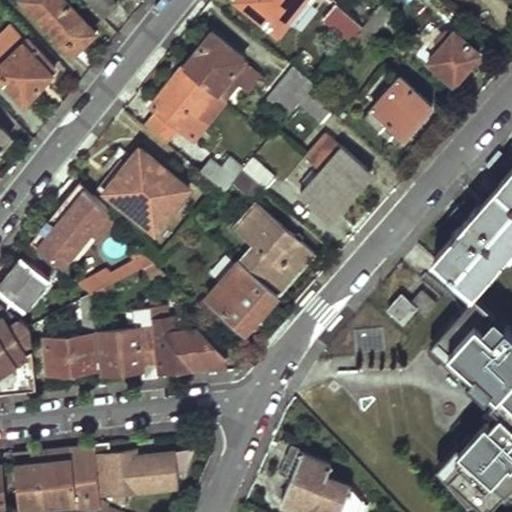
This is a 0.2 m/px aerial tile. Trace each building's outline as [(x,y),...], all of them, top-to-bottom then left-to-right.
[(95,30),(65,0),(24,0),(73,52),(91,34),(95,30)] [(116,2),(114,0),(87,0),(102,16),(116,2)] [(234,0),(276,32),(301,0),(234,0)] [(388,0),(382,0),(360,26),(371,35),(396,6),(388,0)] [(334,4),(321,20),(347,42),(351,37),(360,26),(334,4)] [(360,26),(351,37),(361,46),(371,35),(360,26)] [(243,57),(208,31),(194,49),(180,66),(222,99),(236,82),(237,81),(229,75),(243,58),(243,57)] [(478,54),(453,31),(452,32),(450,31),(443,31),(435,41),(435,49),(436,50),(427,61),(452,82),(468,65),(478,54)] [(56,68),(31,40),(0,69),(0,75),(27,105),(43,84),(56,68)] [(260,72),(243,58),(229,75),(237,81),(236,82),(246,91),(260,72)] [(222,99),(180,66),(151,100),(148,104),(154,110),(174,126),(190,139),(206,119),(222,99)] [(290,67),(266,97),(286,114),(296,102),(307,89),(312,83),(290,67)] [(398,76),(362,119),(394,147),(427,109),(431,104),(398,76)] [(307,89),(296,102),(320,122),(330,109),(307,89)] [(164,138),(174,126),(154,110),(144,123),(164,138)] [(0,147),(9,136),(0,126),(0,147)] [(370,170),(324,130),(303,155),(318,168),(297,192),(328,219),(341,204),(370,170)] [(107,172),(97,185),(151,229),(186,186),(137,146),(129,155),(116,145),(103,161),(99,166),(107,172)] [(241,167),(240,168),(262,186),(263,187),(275,173),(253,154),(241,167)] [(241,167),(229,158),(221,168),(207,157),(198,169),(222,187),(227,182),(240,168),(241,167)] [(511,161),(511,162),(511,166),(498,183),(511,195),(511,161)] [(262,186),(240,168),(227,182),(249,200),(262,186)] [(43,220),(28,239),(59,264),(97,217),(66,192),(43,220)] [(451,235),(433,257),(465,285),(484,263),(489,267),(511,239),(511,234),(510,233),(511,231),(511,218),(491,199),(482,210),(475,204),(449,233),(451,235)] [(255,201),(231,227),(251,243),(258,248),(244,263),(276,291),(301,262),(312,249),(255,201)] [(251,243),(238,257),(244,263),(258,248),(251,243)] [(0,271),(0,302),(12,312),(18,305),(21,307),(45,277),(19,256),(5,272),(3,274),(0,271)] [(122,256),(103,266),(116,278),(135,268),(122,256)] [(238,257),(204,294),(243,328),(255,315),(276,291),(244,263),(238,257)] [(103,266),(75,281),(88,292),(116,278),(103,266)] [(386,308),(401,322),(414,309),(422,316),(433,303),(419,290),(408,303),(398,294),(386,308)] [(69,302),(71,333),(49,335),(49,329),(42,329),(48,371),(69,368),(93,366),(89,332),(93,331),(89,293),(88,292),(69,302)] [(511,329),(470,293),(426,342),(447,360),(452,354),(469,369),(463,375),(487,397),(486,398),(489,400),(511,420),(511,329)] [(0,369),(29,354),(22,342),(28,339),(26,323),(12,312),(0,302),(0,369)] [(161,303),(146,305),(156,370),(195,365),(223,361),(222,355),(194,327),(170,330),(168,315),(163,315),(161,303)] [(156,370),(146,305),(125,307),(128,327),(97,330),(100,370),(124,367),(140,366),(142,377),(157,375),(156,370)] [(29,354),(0,369),(0,390),(35,387),(30,357),(29,354)] [(511,420),(489,400),(479,412),(485,418),(511,441),(511,420)] [(511,441),(485,418),(470,435),(464,429),(434,462),(484,507),(503,486),(511,494),(511,441)] [(130,447),(111,449),(109,439),(92,441),(99,490),(181,481),(176,448),(155,451),(131,454),(130,447)] [(15,463),(20,506),(74,499),(76,505),(99,502),(100,500),(99,490),(92,441),(69,443),(71,457),(34,461),(15,463)] [(34,461),(71,457),(69,443),(60,444),(33,447),(34,461)] [(289,475),(280,499),(314,511),(354,511),(360,496),(348,484),(325,475),(329,462),(298,451),(289,475)] [(101,511),(127,511),(100,500),(99,502),(101,511)]
